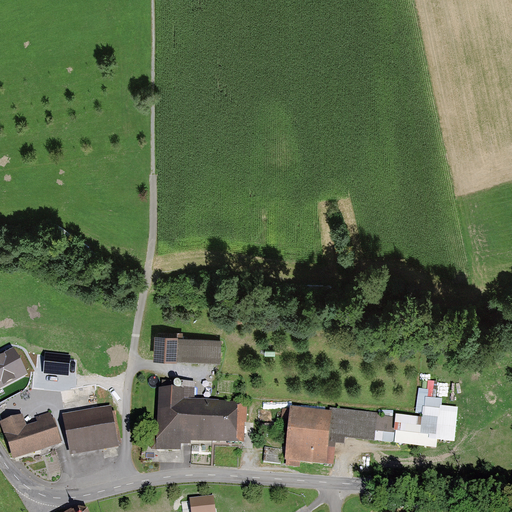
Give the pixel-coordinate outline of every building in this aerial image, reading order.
[(154,358),(220,362),(222,339),(178,337),(178,335),(155,333),(154,358)] [(0,388),(28,374),(13,347),(0,354),(0,388)] [(45,352),(43,374),(69,376),(71,354),(45,352)] [(166,442),(244,445),(245,405),(195,403),(196,387),(169,386),(166,442)] [(111,406),(63,415),(70,457),(119,448),(111,406)] [(436,419),(289,407),(285,464),(335,468),(337,438),(374,441),(375,433),(435,438),(436,419)] [(0,422),(0,423),(13,461),(62,444),(51,412),(36,418),(37,423),(27,426),(23,415),(0,422)] [(191,511),(215,511),(214,496),(190,499),(191,511)]
